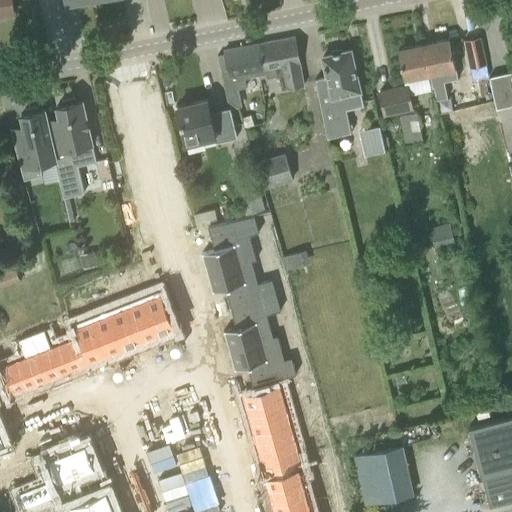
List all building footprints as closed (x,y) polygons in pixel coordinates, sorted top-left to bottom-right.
[(0,0),(0,14),(14,12),(11,0),(0,0)] [(294,36),(260,42),(266,72),(259,73),(259,74),(259,75),(266,74),(267,76),(278,75),(281,89),(303,84),(294,36)] [(430,74),(433,86),(434,86),(437,102),(459,98),(455,80),(443,83),(440,72),(456,69),(449,38),(424,44),(430,74)] [(266,72),(260,42),(224,49),(229,73),(222,74),(228,100),(237,106),(242,105),(238,86),(246,85),(244,77),(249,76),(249,77),(259,75),(259,74),(259,73),(266,72)] [(404,79),(430,74),(424,44),(398,49),(404,79)] [(327,76),(315,78),(328,137),(350,131),(346,108),(363,104),(350,50),(344,51),(339,49),(331,50),(328,55),(323,56),(327,76)] [(378,89),(383,115),(413,109),(407,83),(378,89)] [(511,93),(496,97),(499,108),(511,105),(511,93)] [(46,120),(56,159),(64,197),(84,192),(77,165),(96,160),(82,100),(76,101),(75,97),(62,100),(63,104),(57,106),(59,117),(47,120),(46,120)] [(219,117),(211,119),(207,100),(177,107),(186,144),(215,137),(217,141),(236,136),(230,108),(217,111),(219,117)] [(40,163),(56,159),(46,120),(47,120),(44,109),(39,110),(38,105),(25,109),(26,113),(21,114),(24,126),(10,129),(14,143),(25,178),(43,174),(40,163)] [(416,112),(399,116),(404,142),(421,139),(421,135),(416,112)] [(409,149),(411,161),(422,159),(420,147),(409,149)] [(255,161),(263,188),(293,179),(284,152),(255,161)] [(236,180),(245,213),(264,208),(255,175),(236,180)] [(214,248),(203,251),(208,270),(251,258),(244,234),(256,230),(251,213),(208,224),(214,248)] [(430,226),(435,250),(455,245),(449,222),(430,226)] [(282,256),(286,269),(309,263),(305,250),(282,256)] [(92,251),(80,254),(83,266),(95,263),(92,251)] [(134,258),(127,260),(131,272),(139,269),(134,258)] [(251,258),(208,270),(214,290),(225,286),(231,304),(274,292),(269,277),(257,280),(251,258)] [(127,260),(119,263),(124,275),(131,272),(127,260)] [(0,266),(0,285),(19,279),(12,262),(0,266)] [(101,271),(93,274),(98,285),(105,282),(101,271)] [(93,274),(86,277),(90,288),(98,285),(93,274)] [(64,278),(53,282),(56,290),(67,285),(64,278)] [(236,323),(224,326),(230,345),(272,333),(266,311),(278,308),(274,292),(231,304),(236,323)] [(160,293),(143,300),(156,335),(174,328),(160,293)] [(143,300),(126,307),(140,342),(156,335),(143,300)] [(126,307),(109,313),(123,349),(140,342),(126,307)] [(404,320),(406,327),(412,330),(419,329),(423,322),(421,315),(415,312),(408,313),(404,320)] [(109,313),(92,320),(106,355),(123,349),(109,313)] [(92,320),(75,327),(89,362),(106,355),(92,320)] [(46,328),(31,334),(48,379),(85,364),(74,337),(53,346),(46,328)] [(272,333),(230,345),(235,364),(247,361),(253,383),(296,371),(291,354),(279,358),(272,333)] [(23,358),(1,366),(12,393),(48,379),(31,334),(16,340),(23,358)] [(310,375),(302,377),(305,388),(313,386),(310,375)] [(281,383),(243,393),(251,421),(289,411),(281,383)] [(511,415),(469,426),(489,506),(511,500),(511,405),(511,406),(511,408),(511,415)] [(289,411),(251,421),(259,448),(297,438),(289,411)] [(322,418),(314,420),(317,432),(325,430),(322,418)] [(325,430),(317,432),(321,443),(328,441),(325,430)] [(297,438),(259,448),(266,475),(301,466),(305,466),(297,438)] [(57,480),(47,485),(52,497),(74,488),(70,477),(96,467),(86,442),(71,448),(69,443),(54,449),(56,454),(48,457),(57,480)] [(367,456),(376,500),(412,493),(403,449),(367,456)] [(301,466),(266,475),(271,493),(306,483),(301,466)] [(335,467),(324,470),(326,478),(338,474),(335,467)] [(338,474),(326,478),(328,485),(340,482),(338,474)] [(306,483),(271,493),(276,510),(311,501),(306,483)] [(74,488),(52,497),(57,510),(69,505),(71,511),(115,511),(116,511),(106,489),(79,500),(74,488)] [(313,511),(311,501),(276,510),(276,511),(313,511)] [(345,501),(334,504),(335,511),(336,511),(347,509),(345,501)]
